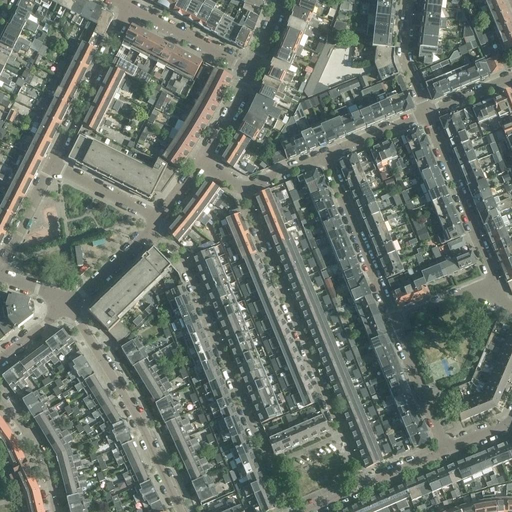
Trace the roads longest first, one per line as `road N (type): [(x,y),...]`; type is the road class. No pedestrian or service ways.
road 1 (residential): [(237,185),(346,433)]
road 2 (residential): [(271,462),(188,261),(153,228)]
road 3 (residential): [(181,511),(142,423),(67,305)]
road 4 (residential): [(493,280),(426,113)]
road 5 (residential): [(392,319),(324,155)]
road 6 (residential): [(52,162),(127,4)]
road 7 (residential): [(446,451),(392,319)]
road 8 (residential): [(251,70),(127,4)]
road 9 (residential): [(57,511),(41,455),(0,394)]
road 10 (residential): [(52,162),(161,217)]
